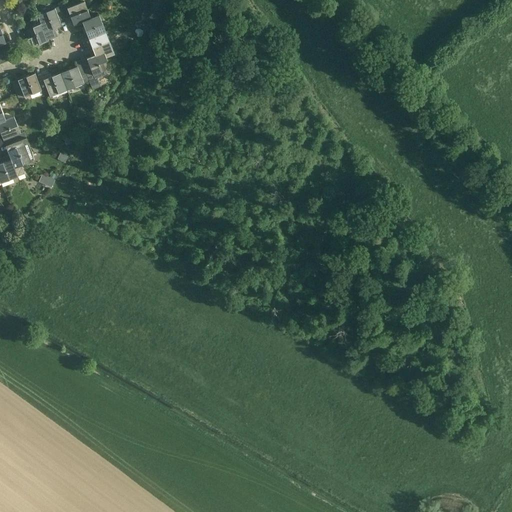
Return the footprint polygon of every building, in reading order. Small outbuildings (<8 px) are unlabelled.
[(66,4),(60,6),(65,18),(70,16),(74,24),(82,21),(91,17),(84,1),(67,7),(66,4)] [(61,25),(59,20),(65,18),(60,6),(38,15),(41,23),(44,31),(45,31),(47,38),(58,34),(55,27),(61,25)] [(86,32),(80,35),(82,40),(106,31),(99,14),(91,17),(82,21),(86,32)] [(48,40),(47,38),(45,31),(44,31),(41,23),(33,26),(36,34),(27,38),(31,46),(48,40)] [(112,48),(106,31),(82,40),(84,46),(91,43),(95,54),(95,55),(104,51),(104,52),(112,48)] [(107,60),(104,52),(104,51),(95,55),(95,54),(87,58),(90,66),(85,69),(89,81),(92,89),(100,86),(97,78),(106,74),(104,71),(106,70),(103,62),(107,60)] [(77,66),(60,72),(67,90),(89,81),(85,69),(79,71),(77,66)] [(50,96),(67,90),(60,72),(43,79),(38,81),(41,90),(43,93),(48,91),(50,96)] [(24,96),(41,90),(38,81),(35,73),(18,79),(21,88),(16,90),(20,102),(26,100),(24,96)] [(6,119),(0,121),(0,130),(4,139),(12,136),(14,141),(26,137),(24,131),(20,132),(14,115),(5,118),(6,119)] [(14,141),(16,147),(8,150),(11,159),(11,158),(15,167),(18,175),(24,173),(21,165),(31,161),(25,144),(29,142),(26,137),(14,141)] [(0,179),(1,182),(18,175),(15,167),(11,158),(11,159),(0,163),(0,162),(0,179)] [(46,185),(51,187),(55,179),(50,177),(46,185)]
